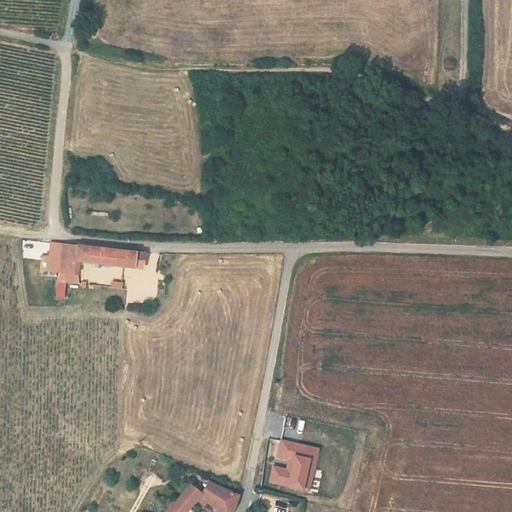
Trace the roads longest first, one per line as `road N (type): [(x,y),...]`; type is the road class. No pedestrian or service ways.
road 1 (unclassified): [(0,32),(66,46),(53,234),(186,248),(294,247)]
road 2 (track): [(66,46),(169,68),(348,71),(511,134)]
road 3 (residential): [(294,247),(239,511)]
road 4 (unclassified): [(294,247),(511,251)]
